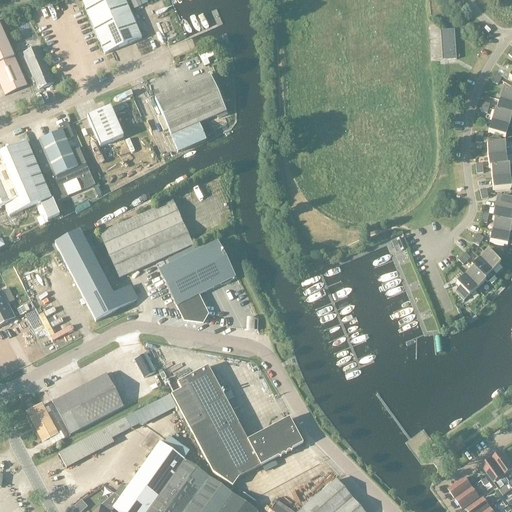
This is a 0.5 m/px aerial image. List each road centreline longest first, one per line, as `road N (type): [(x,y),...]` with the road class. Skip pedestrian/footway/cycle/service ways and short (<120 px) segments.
road 1 (unclassified): [(392,511),(318,438),(272,362),(254,347),(132,327),(0,393)]
road 2 (residential): [(448,311),(429,244),(451,235),(471,211),(466,127),(481,79),(506,40)]
road 3 (unclassified): [(0,131),(171,56)]
